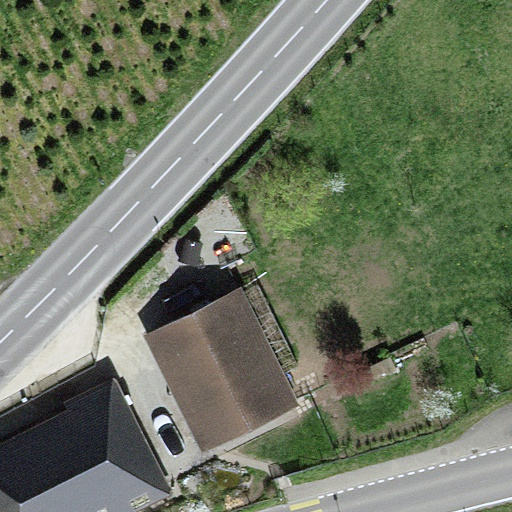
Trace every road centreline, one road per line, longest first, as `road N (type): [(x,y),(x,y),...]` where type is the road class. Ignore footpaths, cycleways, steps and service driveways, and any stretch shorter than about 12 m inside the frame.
road 1 (primary): [(325,0),(60,282)]
road 2 (tertiary): [(366,511),(511,476)]
